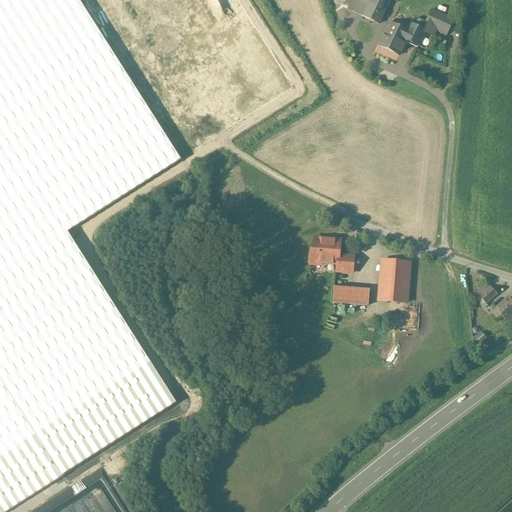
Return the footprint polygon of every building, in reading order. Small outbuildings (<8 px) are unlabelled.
[(0,0),(0,504),(57,468),(61,475),(175,403),(66,232),(180,160),(78,0),(0,0)] [(354,0),(353,3),(381,18),(391,0),(354,0)] [(410,28),(392,21),(381,48),(402,57),(409,41),(423,47),(430,29),(438,32),(440,28),(451,33),(459,12),(436,2),(430,17),(423,14),(419,23),(413,20),(410,28)] [(339,240),(313,238),(312,247),(310,249),(309,264),(320,265),(322,263),(337,264),(336,272),(351,273),(353,256),(338,255),(339,240)] [(409,263),(381,261),(378,301),(406,303),(409,263)] [(496,295),(487,283),(476,293),(485,304),(496,295)] [(369,289),(333,287),(332,303),(368,306),(369,289)] [(511,302),(508,298),(495,309),(505,322),(511,315),(511,302)] [(419,309),(409,309),(407,329),(417,329),(419,309)] [(485,338),(481,334),(473,340),(477,345),(485,338)] [(61,475),(57,468),(0,504),(0,511),(4,511),(62,476),(61,475)]
